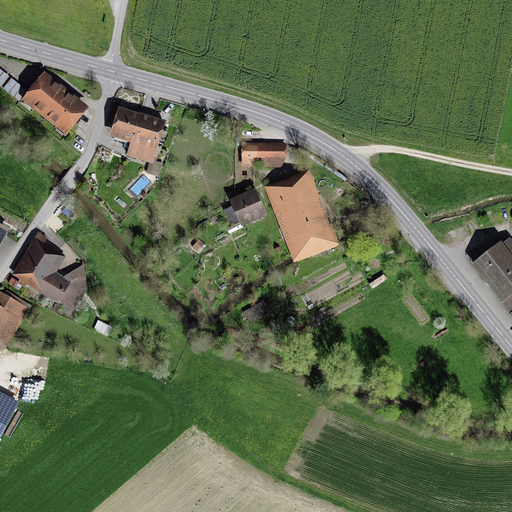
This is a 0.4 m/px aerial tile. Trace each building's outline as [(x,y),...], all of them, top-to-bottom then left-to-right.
[(85,109),(45,77),(27,99),(34,105),(33,106),(58,126),(59,125),(67,131),(85,109)] [(162,126),(121,114),(113,139),(125,143),(124,147),(129,148),(127,155),(151,162),(162,126)] [(284,147),(257,146),(256,165),(275,166),(275,159),(284,160),(284,147)] [(332,240),(307,175),(268,189),(294,257),(295,261),(320,251),(318,245),(332,240)] [(266,216),(254,191),(231,202),(243,227),(266,216)] [(30,281),(51,245),(44,241),(46,238),(38,233),(31,245),(36,247),(29,258),(27,257),(18,273),(22,276),(18,283),(25,287),(28,283),(29,280),(30,281)] [(511,242),(509,238),(475,265),(511,313),(511,242)] [(29,280),(28,283),(73,309),(81,296),(66,287),(68,284),(49,273),(51,270),(50,270),(61,251),(51,245),(30,281),(29,280)] [(28,309),(0,292),(0,345),(5,349),(28,309)] [(0,435),(16,404),(0,395),(0,435)]
